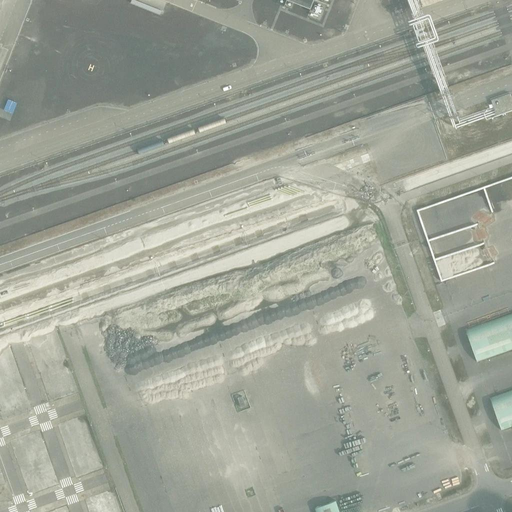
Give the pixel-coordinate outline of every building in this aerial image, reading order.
[(134,0),(131,0),(130,3),(161,15),(162,11),(134,0)] [(511,98),(510,94),(491,101),(493,107),(494,109),(495,111),(496,113),(497,116),(511,110),(511,98)] [(511,348),(511,312),(465,329),(476,362),(511,348)] [(511,426),(511,389),(489,398),(500,430),(511,426)] [(339,511),(335,498),(315,505),(317,511),(339,511)]
